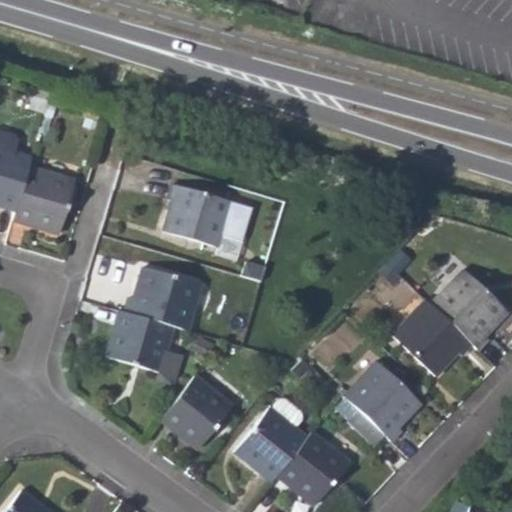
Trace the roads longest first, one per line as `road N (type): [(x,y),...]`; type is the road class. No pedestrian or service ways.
road 1 (tertiary): [(132,43),(268,97),(511,174)]
road 2 (tertiary): [(511,136),(132,43)]
road 3 (residential): [(180,511),(21,400)]
road 4 (residential): [(511,393),(401,511)]
road 5 (tertiary): [(132,43),(0,3)]
